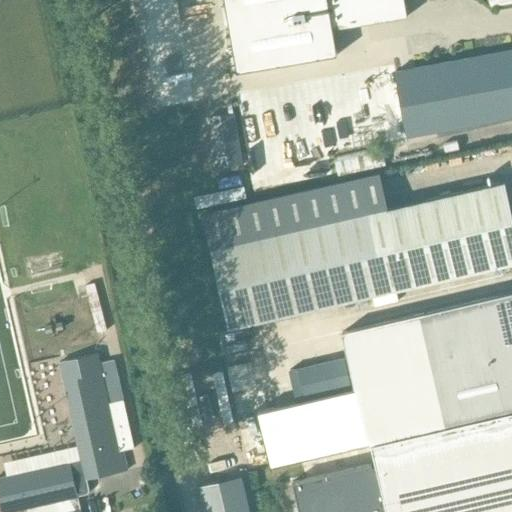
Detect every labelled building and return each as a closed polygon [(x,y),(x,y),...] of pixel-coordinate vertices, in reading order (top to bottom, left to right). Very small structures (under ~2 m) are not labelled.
[(224,0),(237,72),(337,55),(333,30),(407,17),(405,0),(224,0)] [(511,49),(394,71),(407,137),(511,117),(511,49)] [(391,73),(371,75),(374,106),(364,107),(365,116),(376,115),(377,125),(390,124),(387,88),(392,88),(391,73)] [(207,119),(215,170),(239,166),(231,115),(207,119)] [(339,178),(386,167),(381,147),(334,158),(339,178)] [(203,213),(230,329),(385,293),(511,263),(511,210),(505,182),(388,208),(381,173),(203,213)] [(117,323),(104,279),(88,284),(100,328),(117,323)] [(511,292),(343,332),(356,389),(511,352),(511,292)] [(511,352),(356,389),(258,411),(272,468),(371,445),(511,411),(511,352)] [(0,478),(0,511),(9,511),(53,502),(54,508),(79,502),(78,496),(85,495),(86,494),(88,494),(88,493),(89,492),(89,491),(89,490),(89,489),(87,479),(127,470),(123,450),(133,447),(123,400),(108,403),(97,353),(60,361),(82,460),(0,478)] [(346,355),(297,368),(305,400),(355,387),(346,355)] [(375,464),(293,482),(299,511),(511,511),(511,411),(371,445),(375,464)] [(250,511),(242,476),(197,486),(202,511),(250,511)]
